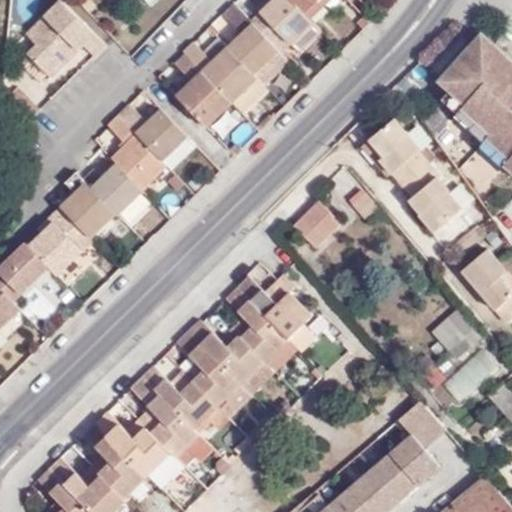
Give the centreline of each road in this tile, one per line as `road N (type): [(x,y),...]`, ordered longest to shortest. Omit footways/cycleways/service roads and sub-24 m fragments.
road 1 (residential): [(433,0),(399,48),(0,440)]
road 2 (residential): [(22,511),(22,477),(262,238)]
road 3 (residential): [(39,190),(213,0)]
